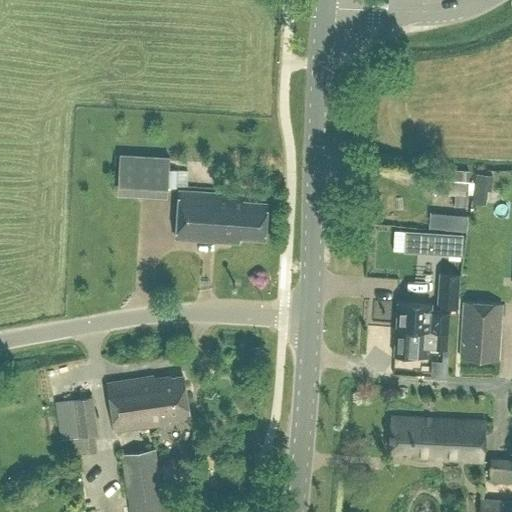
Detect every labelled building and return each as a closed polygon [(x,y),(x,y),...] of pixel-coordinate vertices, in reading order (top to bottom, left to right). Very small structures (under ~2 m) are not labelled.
[(168,188),(168,187),(176,188),(176,183),(187,184),(188,169),(169,168),(170,157),(120,154),(118,185),(168,188)] [(432,193),(454,194),(454,204),(466,205),(467,189),(469,170),(434,168),(432,193)] [(180,189),(177,237),(239,241),(240,236),(265,237),(267,201),(232,199),(233,193),(180,189)] [(444,227),(421,225),(420,235),(425,241),(435,243),(443,237),(444,227)] [(502,248),(511,249),(511,234),(511,230),(503,229),(502,248)] [(457,308),(458,291),(459,272),(440,271),(438,290),(437,306),(457,308)] [(396,322),(430,324),(431,303),(397,301),(396,322)] [(463,301),(460,358),(497,360),(501,303),(463,301)] [(434,312),(433,324),(449,325),(450,313),(434,312)] [(427,356),(430,324),(396,322),(393,354),(427,356)] [(447,349),(449,325),(433,324),(431,348),(447,349)] [(251,346),(250,358),(261,358),(262,346),(251,346)] [(155,376),(155,374),(108,381),(115,429),(169,422),(168,417),(189,414),(183,374),(170,376),(170,374),(155,376)] [(0,399),(18,396),(15,379),(0,381),(0,399)] [(60,439),(70,438),(72,454),(97,450),(94,434),(98,433),(92,395),(55,401),(60,439)] [(483,419),(390,414),(388,449),(411,450),(411,457),(481,461),(483,419)] [(120,453),(129,511),(164,511),(154,448),(120,453)] [(511,465),(489,465),(488,482),(511,483),(511,465)] [(511,511),(511,499),(481,498),(481,511),(511,511)]
